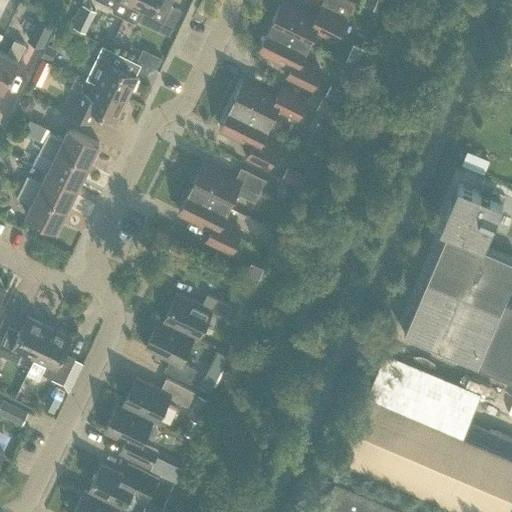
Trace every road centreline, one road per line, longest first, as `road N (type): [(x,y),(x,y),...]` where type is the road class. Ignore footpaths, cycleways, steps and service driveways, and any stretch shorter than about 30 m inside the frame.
road 1 (residential): [(102,279),(97,244),(107,221),(156,120),(187,99),(233,0)]
road 2 (residential): [(15,511),(32,495),(112,323),(102,279)]
